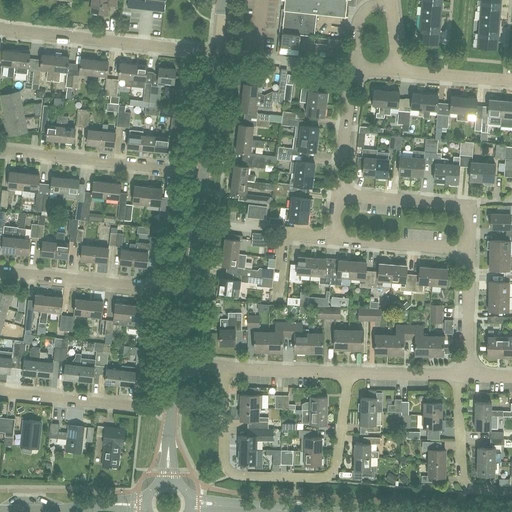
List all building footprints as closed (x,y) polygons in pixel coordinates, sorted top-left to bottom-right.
[(116,5),(116,0),(92,0),(92,11),(107,13),(108,4),(116,5)] [(128,0),(127,8),(164,12),(165,0),(128,0)] [(285,0),(285,9),(317,12),(348,16),(348,15),(345,14),(346,0),(285,0)] [(440,17),(441,3),(422,1),(421,15),(440,17)] [(498,22),(499,8),(481,6),(479,20),(498,22)] [(314,35),(317,12),(285,9),(282,32),(300,34),(314,35)] [(439,31),(440,17),(421,15),(420,29),(439,31)] [(497,36),(498,22),(479,20),(478,34),(497,36)] [(438,45),(439,31),(420,29),(419,43),(438,45)] [(298,54),(300,34),(282,32),(280,52),(298,54)] [(496,50),(497,36),(478,34),(477,48),(496,50)] [(20,72),(28,72),(28,70),(29,67),(30,52),(29,52),(29,50),(22,49),(22,52),(16,51),(14,71),(20,72)] [(13,77),(14,71),(16,51),(3,50),(2,64),(9,65),(7,77),(13,77)] [(53,81),(56,55),(43,54),(41,69),(47,69),(46,80),(53,81)] [(61,71),(67,72),(68,72),(69,63),(70,57),(56,55),(53,81),(60,82),(61,71)] [(93,74),(95,60),(81,58),(81,64),(80,73),(87,74),(86,76),(87,76),(86,80),(93,80),(93,74)] [(107,76),(108,61),(95,60),(93,74),(107,76)] [(131,86),(134,64),(121,63),(119,77),(126,78),(126,85),(131,86)] [(146,80),(148,66),(134,64),(131,86),(143,87),(144,80),(146,80)] [(181,90),(183,77),(175,76),(175,69),(160,67),(158,84),(165,85),(165,82),(173,83),(173,89),(181,90)] [(33,84),(34,70),(28,70),(28,72),(27,82),(25,82),(24,88),(32,89),(33,84)] [(80,73),(74,72),(72,88),(78,88),(80,73)] [(258,85),(259,79),(251,76),(248,84),(244,84),(242,97),(264,99),(264,95),(257,92),(258,85)] [(111,96),(113,79),(106,78),(105,95),(111,96)] [(117,97),(119,80),(113,79),(111,96),(117,97)] [(284,100),(286,83),(286,81),(279,81),(278,92),(272,92),(271,101),(277,101),(284,102),(284,100)] [(150,102),(152,86),(151,86),(151,83),(146,83),(145,83),(144,88),(143,102),(144,102),(150,102)] [(291,100),(293,84),(286,83),(284,100),(291,100)] [(161,87),(152,86),(150,102),(159,103),(161,87)] [(385,114),(387,90),(374,89),(372,105),(379,106),(379,113),(377,113),(376,117),(384,118),(385,114)] [(326,105),(327,93),(309,90),(309,96),(303,95),(302,102),(308,102),(326,105)] [(398,108),(400,92),(387,90),(385,114),(390,115),(391,107),(398,108)] [(3,108),(22,105),(19,91),(1,95),(3,108)] [(423,118),(426,94),(413,93),(412,109),(419,109),(418,116),(423,117),(423,118)] [(438,111),(439,95),(426,94),(423,118),(429,118),(430,110),(438,111)] [(272,101),(271,101),(264,99),(242,97),(240,111),(255,113),(256,107),(271,108),(272,101)] [(462,121),(464,98),(451,97),(450,112),(457,113),(457,120),(462,121)] [(476,115),(477,99),(464,98),(462,121),(468,121),(468,114),(476,115)] [(500,126),(503,101),(490,100),(488,119),(482,118),(481,131),(481,132),(487,133),(488,123),(500,124),(500,126)] [(511,101),(503,101),(500,126),(511,126),(511,101)] [(324,116),(326,105),(308,102),(306,114),(324,116)] [(6,121),(25,118),(22,105),(3,108),(6,121)] [(50,106),(44,105),(42,124),(48,125),(50,106)] [(125,112),(125,106),(119,105),(117,126),(123,127),(124,112),(125,112)] [(82,127),(84,109),(78,109),(76,126),(82,127)] [(129,128),(131,113),(125,112),(124,112),(123,127),(129,128)] [(47,139),(60,141),(63,116),(57,115),(56,125),(48,125),(47,132),(47,139)] [(74,142),(75,127),(67,127),(68,116),(63,116),(60,141),(74,142)] [(295,125),(296,119),(282,117),(281,124),(295,125)] [(8,135),(27,131),(25,118),(6,121),(8,135)] [(176,137),(178,120),(172,119),(170,136),(176,137)] [(269,127),(269,121),(256,119),(256,126),(269,127)] [(252,139),(253,126),(239,124),(237,138),(252,139)] [(318,140),(319,128),(297,125),(297,129),(296,129),(294,137),(318,140)] [(100,145),(102,130),(89,129),(87,143),(100,145)] [(143,135),(143,131),(129,129),(127,148),(141,150),(142,135),(143,135)] [(114,146),(116,132),(102,130),(100,145),(114,146)] [(364,147),(365,134),(367,134),(359,133),(357,147),(364,147)] [(156,136),(143,135),(142,135),(141,150),(154,151),(156,136)] [(167,152),(169,138),(156,136),(154,151),(167,152)] [(316,152),(318,140),(294,137),(293,145),(295,146),(294,148),(278,147),(277,153),(292,155),(291,155),(299,155),(299,150),(316,152)] [(263,148),(264,141),(252,140),(252,139),(237,138),(236,151),(243,152),(242,159),(265,162),(265,156),(253,154),(253,153),(250,153),(251,146),(263,148)] [(478,145),(478,143),(474,143),(474,142),(467,142),(466,156),(473,156),(474,145),(478,145)] [(506,152),(506,147),(506,145),(496,144),(495,158),(505,159),(506,158),(506,155),(506,152)] [(377,152),(377,150),(363,149),(362,158),(365,158),(363,175),(375,176),(376,158),(377,158),(377,152)] [(376,158),(375,176),(378,177),(378,178),(379,180),(385,180),(386,179),(386,177),(387,177),(389,153),(377,152),(377,158),(376,158)] [(291,161),(291,155),(292,155),(277,153),(277,159),(291,161)] [(424,158),(424,154),(413,153),(413,157),(412,157),(411,175),(423,176),(424,158)] [(446,182),(447,159),(441,158),(441,154),(437,153),(436,153),(435,163),(434,181),(446,182)] [(399,174),(411,175),(412,157),(412,154),(406,154),(406,156),(400,156),(399,174)] [(447,159),(446,182),(450,183),(450,185),(457,186),(457,183),(458,183),(459,165),(460,157),(454,156),(453,164),(448,164),(448,159),(447,159)] [(264,168),(265,162),(242,159),(241,165),(234,164),(232,178),(254,181),(255,174),(247,173),(248,167),(251,168),(251,167),(264,168)] [(313,175),(315,163),(297,161),(295,173),(313,175)] [(482,181),(483,163),(471,162),(469,184),(478,185),(480,184),(480,181),(482,181)] [(493,186),(495,164),(483,163),(482,181),(483,181),(483,184),(485,185),(493,186)] [(23,188),(25,173),(10,171),(8,186),(23,188)] [(25,173),(23,188),(22,196),(29,197),(30,189),(38,190),(39,183),(40,175),(25,173)] [(312,187),(313,175),(295,173),(295,179),(290,179),(289,185),(294,185),(312,187)] [(64,192),(66,178),(53,176),(52,184),(51,191),(57,191),(56,198),(63,199),(64,192)] [(80,179),(66,178),(64,192),(76,193),(76,200),(77,201),(75,218),(75,219),(79,219),(79,220),(82,220),(84,201),(85,192),(78,192),(79,183),(80,179)] [(265,189),(265,182),(254,181),(232,178),(231,192),(240,193),(239,200),(270,204),(270,198),(245,194),(246,186),(265,189)] [(106,197),(108,182),(94,181),(92,195),(106,197)] [(108,182),(106,197),(119,198),(120,193),(121,184),(108,182)] [(287,190),(288,184),(274,182),(273,188),(287,190)] [(147,204),(149,187),(135,185),(133,202),(147,204)] [(160,205),(162,188),(149,187),(147,204),(160,205)] [(8,207),(9,191),(2,190),(0,207),(8,207)] [(35,210),(42,211),(43,195),(37,194),(35,210)] [(43,195),(42,211),(48,212),(50,195),(43,195)] [(312,207),(313,199),(310,199),(310,198),(292,196),(291,208),(309,210),(309,206),(312,207)] [(88,221),(91,202),(84,201),(82,220),(88,221)] [(124,220),(126,204),(119,203),(119,204),(118,219),(124,220)] [(131,221),(133,205),(126,204),(124,220),(131,221)] [(265,218),(267,207),(249,204),(247,216),(265,218)] [(291,209),(286,208),(285,215),(286,215),(285,220),(307,222),(309,210),(291,208),(291,209)] [(167,229),(168,213),(161,212),(159,228),(167,229)] [(511,235),(511,228),(510,228),(510,214),(491,214),(491,215),(490,215),(489,215),(489,216),(488,216),(488,217),(488,218),(487,218),(488,219),(488,220),(488,221),(489,222),(490,222),(490,229),(506,229),(506,235),(511,235)] [(78,229),(79,220),(79,219),(62,217),(59,217),(59,218),(70,219),(68,233),(71,234),(70,241),(76,242),(78,229)] [(283,225),(284,219),(270,217),(269,224),(283,225)] [(2,251),(15,252),(18,228),(10,227),(5,226),(4,234),(3,236),(4,236),(2,251)] [(29,254),(30,239),(25,238),(26,229),(18,228),(15,252),(29,254)] [(68,258),(69,243),(64,243),(65,233),(57,232),(56,242),(55,257),(68,258)] [(116,246),(117,233),(111,232),(109,245),(116,246)] [(266,247),(268,234),(252,233),(252,246),(266,247)] [(223,252),(238,253),(240,241),(242,241),(243,236),(228,234),(228,238),(225,238),(223,252)] [(55,257),(56,242),(43,240),(41,255),(55,257)] [(487,249),(490,249),(490,255),(510,256),(510,255),(510,241),(487,240),(487,249)] [(133,265),(136,244),(130,244),(129,250),(122,249),(120,264),(133,265)] [(147,267),(148,252),(141,251),(141,245),(136,244),(133,265),(147,267)] [(94,261),(96,246),(83,245),(81,260),(94,261)] [(107,263),(109,248),(96,246),(94,261),(107,263)] [(246,254),(238,253),(223,252),(222,266),(243,268),(244,269),(246,254)] [(511,270),(511,255),(510,255),(510,256),(490,255),(489,269),(511,270)] [(310,274),(311,257),(298,256),(297,264),(291,264),(289,280),(301,281),(302,273),(310,274)] [(330,284),(331,267),(325,267),(325,258),(311,257),(310,274),(319,274),(319,283),(330,284)] [(351,277),(352,260),(339,259),(338,268),(331,267),(330,284),(342,285),(342,276),(351,277)] [(370,287),(372,271),(365,270),(366,262),(352,260),(351,277),(360,278),(359,286),(370,287)] [(391,281),(393,264),(379,263),(378,271),(372,271),(370,287),(382,288),(383,280),(391,281)] [(411,291),(412,274),(405,273),(406,265),(393,264),(391,281),(400,281),(399,290),(411,291)] [(432,284),(433,267),(419,266),(419,274),(412,274),(411,291),(422,292),(423,283),(432,284)] [(445,298),(447,277),(446,277),(447,268),(433,267),(432,284),(440,285),(439,297),(445,298)] [(243,274),(243,275),(263,277),(263,271),(244,269),(243,268),(243,274)] [(262,287),(263,277),(243,275),(242,282),(257,284),(256,286),(262,287)] [(238,298),(240,280),(220,278),(219,284),(217,283),(216,292),(231,294),(231,297),(238,298)] [(509,297),(509,282),(489,282),(489,296),(509,297)] [(0,305),(8,308),(12,295),(0,291),(0,305)] [(46,323),(48,311),(49,295),(36,294),(34,309),(41,310),(40,316),(39,322),(46,323)] [(61,312),(63,297),(49,295),(48,311),(61,312)] [(509,311),(509,297),(489,296),(489,311),(509,311)] [(347,298),(340,297),(339,305),(347,306),(347,298)] [(88,315),(89,300),(76,298),(74,313),(88,315)] [(101,316),(103,301),(89,300),(88,315),(101,316)] [(127,325),(129,304),(116,302),(114,318),(122,319),(121,325),(127,325)] [(145,339),(147,324),(141,324),(141,321),(142,306),(129,304),(127,325),(126,328),(140,330),(139,338),(145,339)] [(329,318),(329,306),(318,306),(318,317),(329,318)] [(339,318),(340,306),(329,306),(329,318),(339,318)] [(369,320),(369,308),(358,308),(358,319),(369,320)] [(379,320),(380,308),(369,308),(369,320),(379,320)] [(32,331),(34,312),(27,311),(25,330),(32,331)] [(220,345),(235,345),(235,330),(241,330),(241,312),(228,312),(228,329),(220,329),(220,345)] [(441,322),(442,312),(430,312),(430,322),(441,322)] [(66,330),(67,315),(61,315),(59,330),(66,330)] [(73,331),(74,316),(67,315),(66,330),(73,331)] [(259,327),(259,315),(248,315),(248,326),(259,327)] [(106,335),(107,320),(101,319),(99,334),(106,335)] [(112,336),(114,321),(107,320),(106,335),(112,336)] [(289,335),(289,323),(276,323),(275,332),(269,332),(269,351),(282,351),(283,335),(289,335)] [(294,351),(308,352),(308,333),(308,329),(302,329),(302,323),(289,323),(289,335),(295,336),(294,351)] [(409,338),(409,326),(396,325),(396,335),(389,335),(389,353),(403,354),(403,338),(409,338)] [(429,354),(430,336),(422,336),(422,326),(409,326),(409,338),(415,338),(415,354),(429,354)] [(348,349),(349,330),(335,330),(334,349),(348,349)] [(362,349),(362,330),(349,330),(348,349),(362,349)] [(502,357),(503,337),(494,337),(494,331),(488,331),(488,357),(502,357)] [(269,351),(269,332),(255,332),(254,351),(269,351)] [(322,352),(323,333),(308,333),(308,352),(322,352)] [(389,353),(389,335),(375,335),(375,353),(389,353)] [(444,336),(443,336),(430,336),(429,354),(443,354),(444,354),(444,348),(444,337),(444,336)] [(511,357),(511,337),(503,337),(502,357),(511,357)] [(66,362),(67,348),(68,339),(62,339),(61,347),(60,361),(66,362)] [(40,352),(40,347),(33,346),(31,348),(30,355),(32,356),(32,360),(24,359),(23,374),(37,375),(40,352)] [(144,357),(145,348),(136,347),(135,355),(137,356),(136,357),(135,369),(141,370),(143,358),(143,357),(144,357)] [(101,365),(102,352),(96,351),(95,360),(88,359),(88,366),(80,365),(78,379),(92,381),(93,374),(94,367),(101,367),(101,365)] [(51,377),(53,362),(47,361),(48,352),(40,352),(37,375),(51,377)] [(80,365),(82,354),(76,353),(76,357),(70,364),(65,363),(64,378),(78,379),(80,365)] [(11,368),(12,358),(10,357),(11,355),(6,355),(6,357),(0,356),(0,370),(11,372),(11,368)] [(119,384),(121,369),(107,368),(106,375),(105,382),(119,384)] [(134,385),(135,371),(121,369),(119,384),(134,385)] [(383,392),(376,392),(376,398),(369,398),(361,398),(361,404),(359,404),(358,411),(361,411),(377,411),(376,412),(381,412),(382,412),(383,392)] [(241,394),(241,407),(259,407),(262,408),(262,394),(259,394),(241,394)] [(327,410),(327,396),(311,396),(311,402),(306,402),(302,403),(302,410),(327,410)] [(442,415),(442,403),(424,402),(424,415),(442,415)] [(497,416),(503,416),(503,411),(503,410),(491,410),(491,403),(475,403),(475,416),(497,416)] [(257,420),(257,428),(268,428),(268,417),(259,417),(259,407),(241,407),(240,420),(248,420),(257,420)] [(327,410),(302,410),(302,413),(302,422),(304,422),(310,422),(310,423),(326,423),(327,410)] [(376,425),(376,412),(377,411),(361,411),(360,424),(368,424),(368,431),(380,432),(381,425),(376,425)] [(444,428),(445,420),(442,420),(442,415),(424,415),(423,428),(442,429),(442,428),(444,428)] [(497,428),(497,416),(475,416),(474,429),(491,429),(491,428),(497,428)] [(15,419),(7,418),(5,433),(5,436),(4,444),(9,444),(12,444),(13,437),(15,419)] [(38,448),(41,422),(25,420),(22,446),(23,446),(22,452),(31,453),(32,447),(38,448)] [(67,432),(59,431),(60,424),(50,423),(49,437),(67,439),(66,451),(82,452),(84,426),(68,425),(67,432)] [(123,446),(125,429),(105,427),(103,443),(105,443),(103,466),(112,467),(112,466),(118,466),(120,445),(123,446)] [(273,441),(273,429),(268,429),(268,428),(257,428),(248,428),(248,435),(240,435),(239,449),(256,450),(257,441),(273,441)] [(322,451),(322,438),(305,437),(305,451),(322,451)] [(370,457),(378,458),(379,451),(370,451),(370,443),(380,444),(380,437),(367,437),(363,437),(363,443),(355,443),(354,456),(370,457)] [(445,463),(445,450),(440,450),(441,442),(423,442),(423,449),(429,449),(429,462),(445,463)] [(478,448),(478,461),(495,462),(501,462),(501,454),(495,454),(495,448),(478,448)] [(256,463),(256,450),(239,449),(239,463),(256,463)] [(281,464),(281,450),(274,450),(265,450),(265,454),(273,454),(273,464),(281,464)] [(293,464),(293,451),(281,450),(281,464),(293,464)] [(321,465),(322,451),(305,451),(304,464),(321,465)] [(374,477),(374,471),(377,471),(377,466),(370,466),(370,457),(354,456),(354,470),(362,470),(362,477),(374,477)] [(494,476),(495,462),(478,461),(477,475),(494,476)] [(444,477),(445,463),(429,462),(429,476),(422,475),(422,482),(437,482),(437,476),(444,477)] [(386,480),(394,484),(398,477),(390,473),(386,480)] [(405,475),(399,478),(403,484),(409,481),(405,475)]
